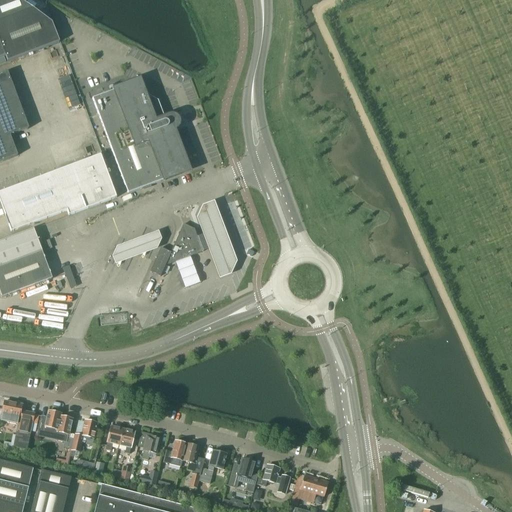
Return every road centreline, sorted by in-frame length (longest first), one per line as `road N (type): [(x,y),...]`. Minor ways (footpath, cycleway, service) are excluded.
road 1 (residential): [(337,469),(64,401)]
road 2 (unclassified): [(0,347),(90,358),(130,354),(231,314)]
road 3 (unknown): [(220,185),(176,91),(76,42)]
road 4 (secondary): [(253,88),(247,136),(289,257)]
road 5 (secondary): [(306,252),(253,88)]
road 6 (secondary): [(360,447),(350,378),(325,303)]
road 7 (residential): [(360,447),(403,455),(491,511)]
road 8 (secondary): [(307,311),(334,374),(345,449)]
